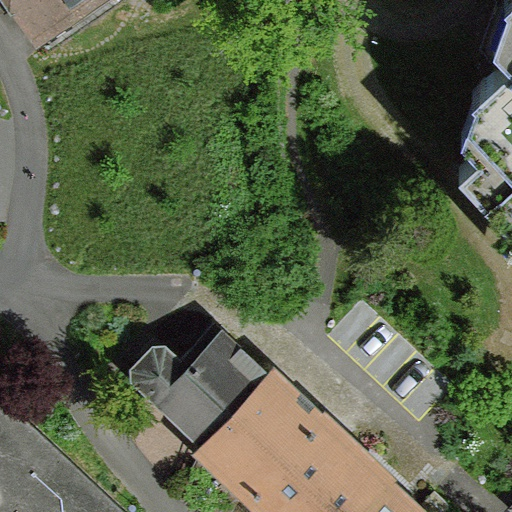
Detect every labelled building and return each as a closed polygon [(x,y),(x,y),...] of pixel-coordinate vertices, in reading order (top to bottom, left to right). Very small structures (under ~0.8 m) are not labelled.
[(19,0),(51,46),(117,0),(19,0)] [(511,221),(511,55),(481,84),(507,111),(499,133),(462,167),(511,221)] [(142,374),(208,436),(200,444),(249,490),(316,420),(267,373),(259,381),(216,340),(199,357),(186,371),(178,363),(165,351),(156,350),(141,366),(142,374)] [(191,349),(178,363),(186,371),(199,357),(191,349)] [(0,511),(126,511),(2,394),(0,396),(0,511)] [(414,511),(316,420),(249,490),(262,503),(271,511),(414,511)]
